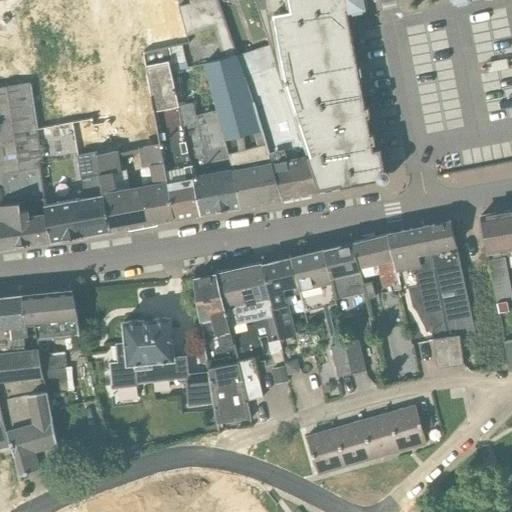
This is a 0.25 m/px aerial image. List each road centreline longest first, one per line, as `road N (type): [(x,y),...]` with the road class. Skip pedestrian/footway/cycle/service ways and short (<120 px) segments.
road 1 (residential): [(0,273),(429,206)]
road 2 (residential): [(510,378),(389,392),(297,421)]
road 3 (residential): [(429,206),(384,0)]
road 4 (residential): [(216,458),(147,464),(29,511)]
road 5 (residential): [(383,511),(480,423),(510,378)]
road 6 (residential): [(343,511),(274,475),(216,458)]
